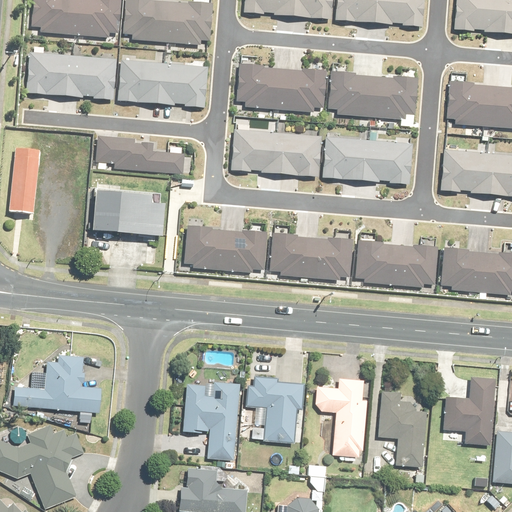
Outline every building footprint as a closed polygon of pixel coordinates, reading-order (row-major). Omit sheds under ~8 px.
[(114,0),(28,0),(26,33),(112,39),(114,0)] [(207,5),(139,0),(119,0),(117,39),(204,46),(207,5)] [(334,0),(247,0),(246,13),(332,21),(334,0)] [(421,0),(339,0),(338,21),(419,28),(421,0)] [(511,0),(457,0),(456,31),(511,34),(511,0)] [(112,63),(24,55),(20,97),(108,104),(112,63)] [(209,71),(117,62),(113,103),(205,112),(209,71)] [(324,71),(240,64),(236,113),(320,120),(324,71)] [(419,80),(332,72),(328,119),(415,126),(419,80)] [(511,88),(451,84),(448,123),(511,128),(511,88)] [(321,136),(238,127),(233,172),(316,182),(321,136)] [(415,145),(329,136),(324,178),(411,187),(415,145)] [(175,181),(178,156),(130,151),(131,143),(95,138),(91,160),(105,162),(104,172),(175,181)] [(511,155),(447,150),(443,190),(511,196),(511,155)] [(39,153),(11,151),(6,215),(34,217),(39,153)] [(152,200),(92,195),(89,235),(149,240),(149,237),(158,237),(160,207),(152,206),(152,200)] [(268,235),(186,228),(183,272),(261,276),(268,235)] [(348,242),(273,236),(270,280),(345,286),(348,242)] [(437,247),(358,241),(354,285),(434,290),(437,247)] [(511,255),(444,249),(440,294),(511,301),(511,255)] [(69,335),(57,335),(56,346),(69,347),(69,335)] [(99,395),(81,394),(82,375),(83,360),(56,358),(56,367),(44,366),(43,393),(11,391),(10,411),(98,416),(99,395)] [(301,389),(278,388),(278,380),(253,379),(252,387),(246,387),(245,411),(263,412),(262,430),(250,429),(250,442),(262,443),(262,445),(292,446),(294,413),(299,413),(301,389)] [(466,400),(446,397),(442,431),(462,434),(461,443),(490,446),(491,434),(495,403),(497,382),(468,379),(466,400)] [(337,381),(336,392),(316,391),(314,411),(320,418),(334,419),(331,462),(362,464),(367,384),(337,381)] [(204,432),(210,433),(208,458),(235,460),(241,388),(214,386),(213,396),(207,395),(208,386),(187,384),(183,432),(204,432)] [(380,443),(400,444),(398,469),(425,471),(429,417),(419,417),(420,399),(383,396),(380,443)] [(19,437),(22,447),(12,450),(0,444),(0,480),(14,487),(19,476),(28,474),(39,511),(42,511),(73,502),(62,467),(83,459),(74,437),(67,439),(64,430),(49,436),(46,428),(19,437)] [(511,432),(497,432),(494,487),(511,487),(511,432)] [(308,478),(310,478),(310,480),(309,481),(309,482),(309,483),(309,484),(309,485),(310,486),(310,487),(311,487),(311,488),(312,488),(313,488),(311,502),(322,502),(325,468),(309,467),(308,478)] [(187,483),(182,482),(179,511),(244,511),(247,487),(221,485),(222,470),(188,468),(187,483)] [(315,511),(316,511),(306,500),(284,500),(284,511),(315,511)]
